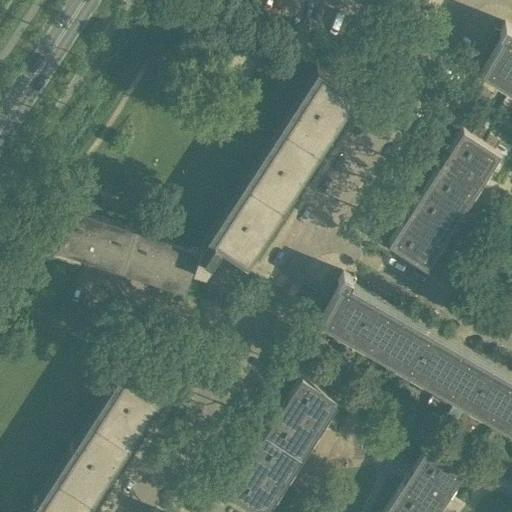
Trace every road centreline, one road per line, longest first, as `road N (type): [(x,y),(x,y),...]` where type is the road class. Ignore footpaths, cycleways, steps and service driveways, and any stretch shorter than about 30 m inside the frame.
road 1 (residential): [(511,339),(324,225)]
road 2 (residential): [(324,225),(437,51)]
road 3 (residential): [(239,345),(177,306),(84,273)]
road 4 (residential): [(153,482),(239,345)]
road 5 (primary): [(0,124),(80,0)]
road 6 (residential): [(239,345),(324,225)]
road 7 (residential): [(437,51),(365,10),(328,0)]
